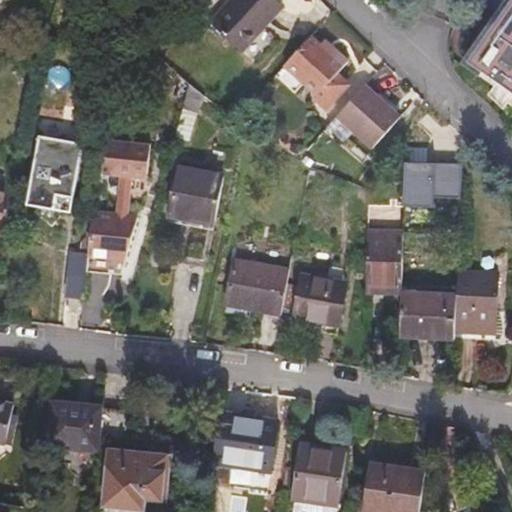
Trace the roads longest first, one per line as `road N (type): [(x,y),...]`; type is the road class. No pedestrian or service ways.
road 1 (residential): [(0,340),(511,422)]
road 2 (residential): [(511,156),(344,0)]
